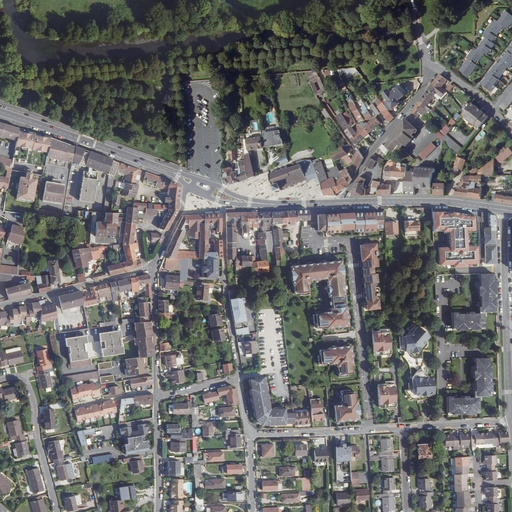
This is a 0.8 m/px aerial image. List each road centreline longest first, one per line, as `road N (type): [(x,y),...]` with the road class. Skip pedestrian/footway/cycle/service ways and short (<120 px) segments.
road 1 (tertiary): [(508,399),(504,210)]
road 2 (secondary): [(177,174),(0,111)]
road 3 (residential): [(222,202),(238,379)]
road 4 (secondary): [(342,202),(504,210)]
road 5 (residential): [(0,379),(20,377),(29,388),(57,511)]
road 6 (residential): [(428,69),(423,88),(342,202)]
road 7 (residential): [(152,266),(0,306)]
road 8 (residential): [(249,435),(402,428)]
road 9 (residential): [(152,266),(156,398)]
